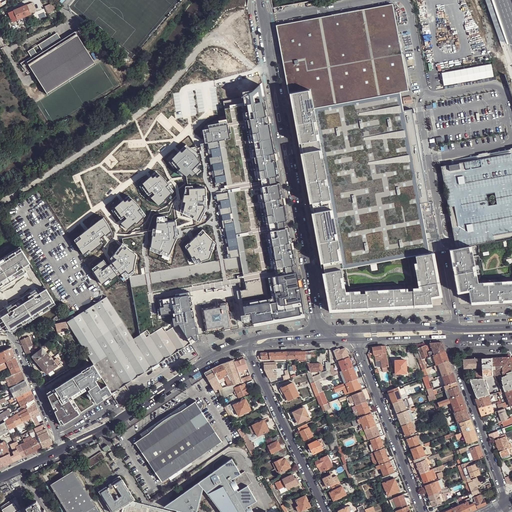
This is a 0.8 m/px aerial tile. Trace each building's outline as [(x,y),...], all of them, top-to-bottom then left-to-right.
[(9,13),(11,19),(17,16),(18,20),(24,17),(37,12),(33,3),(9,13)] [(392,4),(275,25),(282,62),(301,58),(304,71),(400,52),(392,4)] [(84,35),(80,28),(59,40),(61,44),(77,34),(79,37),(84,35)] [(32,57),(22,63),(28,72),(33,69),(48,93),(95,65),(79,37),(77,34),(61,44),(59,40),(55,33),(39,43),(42,49),(37,51),(33,46),(28,49),(32,57)] [(301,58),(282,62),(288,93),(309,89),(342,268),(429,252),(426,238),(429,237),(428,232),(425,233),(420,203),(428,202),(420,158),(411,160),(407,136),(415,134),(411,109),(403,111),(399,92),(408,90),(400,52),(304,71),(301,58)] [(288,93),(321,273),(342,269),(342,268),(309,89),(288,93)] [(246,281),(296,272),(291,250),(288,250),(286,243),(290,242),(287,227),(283,228),(282,221),(286,220),(279,183),(276,184),(274,176),(278,176),(273,147),(265,101),(244,105),(242,97),(224,100),(226,116),(230,138),(219,140),(220,144),(240,255),(246,281)] [(230,138),(226,116),(218,117),(218,120),(207,122),(208,125),(202,126),(207,147),(220,144),(219,140),(230,138)] [(196,160),(199,157),(195,150),(186,143),(182,148),(180,145),(168,157),(176,167),(179,165),(187,172),(190,168),(193,171),(199,164),(196,160)] [(511,152),(440,166),(442,177),(446,197),(449,216),(454,240),(455,247),(511,236),(511,152)] [(157,170),(141,184),(157,203),(173,188),(168,184),(170,182),(157,170)] [(207,185),(185,184),(185,192),(178,211),(200,220),(208,204),(207,185)] [(116,208),(114,209),(119,217),(130,226),(136,221),(137,222),(144,215),(138,209),(140,207),(138,203),(130,196),(122,202),(121,200),(115,206),(116,208)] [(168,215),(156,215),(156,220),(153,220),(150,244),(161,248),(160,251),(168,254),(177,236),(175,220),(168,220),(168,215)] [(76,242),(84,254),(90,250),(91,251),(102,243),(99,240),(112,231),(108,224),(104,217),(80,235),(82,238),(76,242)] [(202,227),(185,244),(192,254),(191,255),(195,262),(201,260),(200,258),(208,255),(215,240),(202,227)] [(96,263),(91,267),(103,285),(118,274),(121,278),(135,266),(137,251),(122,240),(110,254),(112,257),(109,259),(104,254),(95,260),(96,263)] [(469,245),(449,249),(459,304),(511,301),(511,282),(476,284),(469,245)] [(0,332),(1,331),(0,329),(0,287),(27,271),(24,266),(30,262),(20,246),(0,257),(0,332)] [(440,291),(433,252),(342,269),(321,273),(328,311),(431,306),(429,296),(438,294),(437,291),(440,291)] [(232,284),(238,283),(246,281),(240,255),(129,275),(129,281),(139,335),(146,330),(149,335),(163,327),(166,332),(174,326),(172,314),(157,317),(154,297),(188,292),(232,284)] [(246,281),(238,283),(239,289),(246,327),(250,327),(273,322),(278,321),(304,317),(297,279),(296,272),(246,281)] [(37,287),(0,309),(0,313),(9,328),(11,332),(56,304),(44,285),(38,289),(37,287)] [(178,323),(190,343),(196,339),(196,337),(188,292),(154,297),(157,317),(172,314),(174,326),(178,323)] [(87,352),(93,364),(112,393),(129,382),(190,343),(178,323),(174,326),(166,332),(163,327),(149,335),(146,330),(139,335),(133,339),(106,296),(67,321),(73,331),(87,352)] [(205,330),(222,328),(222,329),(231,327),(230,320),(231,320),(229,309),(228,310),(226,302),(217,304),(218,305),(201,308),(205,330)] [(67,321),(55,323),(58,332),(67,330),(67,332),(73,331),(67,321)] [(28,337),(20,340),(20,341),(26,354),(27,357),(31,354),(30,353),(28,347),(32,345),(28,337)] [(441,342),(429,342),(430,344),(432,351),(433,355),(445,350),(441,342)] [(415,343),(417,348),(425,345),(428,352),(432,351),(430,344),(428,345),(427,343),(425,343),(421,343),(415,343)] [(370,347),(372,347),(372,349),(373,354),(374,354),(386,352),(384,345),(371,346),(370,347)] [(425,345),(417,348),(420,357),(421,359),(426,357),(429,356),(428,352),(425,345)] [(7,361),(15,357),(12,347),(0,352),(0,364),(5,362),(7,361)] [(349,357),(346,348),(345,347),(339,350),(339,348),(337,349),(335,349),(333,351),(338,361),(349,357)] [(56,358),(52,361),(42,348),(32,356),(50,377),(64,367),(56,358)] [(437,364),(448,360),(445,350),(433,355),(432,355),(435,362),(429,364),(430,367),(436,364),(437,364)] [(386,352),(374,354),(375,359),(379,358),(379,360),(380,360),(382,360),(382,363),(381,364),(382,368),(389,367),(386,352)] [(429,356),(426,357),(428,360),(429,364),(435,362),(432,355),(429,356)] [(511,360),(511,356),(492,357),(493,374),(493,375),(494,375),(499,375),(502,374),(511,371),(511,370),(511,360)] [(9,367),(18,363),(15,357),(7,361),(9,367)] [(353,366),(349,357),(338,361),(339,362),(342,370),(353,366)] [(420,357),(417,358),(422,370),(420,370),(423,377),(427,375),(425,370),(425,369),(423,364),(422,362),(421,359),(420,357)] [(492,357),(482,358),(482,367),(482,370),(483,372),(483,377),(493,374),(492,357)] [(482,358),(464,359),(464,368),(482,367),(482,358)] [(244,359),(234,362),(238,372),(239,371),(241,370),(244,370),(248,368),(244,359)] [(226,387),(233,384),(242,382),(241,379),(239,376),(238,373),(238,372),(234,362),(233,360),(222,364),(228,374),(218,379),(223,388),(226,387)] [(396,373),(406,372),(405,360),(395,360),(395,373),(396,373)] [(442,375),(452,372),(448,360),(437,364),(438,365),(442,375)] [(276,362),(263,363),(263,369),(267,377),(274,378),(276,378),(276,362)] [(309,363),(307,363),(310,371),(321,371),(323,369),(322,364),(321,363),(309,363)] [(12,374),(21,370),(18,364),(10,368),(12,374)] [(60,426),(112,393),(93,364),(47,393),(60,426)] [(222,364),(212,369),(218,379),(228,374),(222,364)] [(353,366),(342,370),(343,372),(346,382),(356,378),(357,377),(353,366)] [(219,389),(223,388),(218,379),(212,369),(204,372),(206,376),(214,390),(219,389)] [(319,374),(312,377),(314,381),(319,379),(331,375),(331,369),(327,370),(319,373),(319,374)] [(10,388),(25,380),(21,370),(12,374),(5,378),(7,382),(10,388)] [(308,372),(306,372),(310,383),(311,383),(314,381),(312,377),(310,371),(308,372)] [(502,381),(506,391),(511,388),(511,371),(502,374),(499,375),(502,381)] [(331,375),(319,379),(319,381),(323,380),(335,376),(335,375),(338,374),(337,372),(331,375)] [(452,372),(442,375),(445,385),(456,381),(452,372)] [(427,376),(427,375),(423,377),(427,389),(431,387),(429,380),(428,378),(427,376)] [(433,379),(429,380),(431,387),(433,390),(435,389),(443,386),(445,385),(442,375),(433,379)] [(499,375),(494,375),(497,378),(498,383),(502,381),(499,375)] [(474,378),(471,378),(478,397),(488,395),(489,394),(490,394),(483,377),(476,378),(474,378)] [(346,382),(347,385),(349,391),(349,392),(361,387),(359,382),(358,383),(356,378),(346,382)] [(323,391),(319,381),(319,379),(314,381),(319,393),(323,391)] [(16,397),(30,390),(27,385),(26,382),(25,380),(10,388),(14,396),(14,397),(16,397)] [(314,381),(311,383),(316,396),(317,396),(319,394),(319,393),(314,381)] [(445,385),(443,386),(445,390),(447,389),(457,385),(456,381),(445,385)] [(288,400),(298,395),(292,382),(279,389),(281,392),(283,391),(283,392),(284,392),(288,400)] [(239,398),(249,393),(244,383),(234,387),(235,389),(236,391),(234,391),(236,395),(237,394),(239,398)] [(222,397),(233,393),(235,389),(234,387),(233,384),(226,387),(223,388),(219,389),(222,397)] [(457,385),(447,389),(450,397),(460,394),(457,385)] [(393,388),(387,390),(392,402),(401,399),(398,389),(397,387),(393,388)] [(399,389),(398,389),(401,399),(403,398),(404,398),(407,397),(407,396),(404,387),(399,389)] [(16,397),(21,407),(24,406),(27,403),(33,400),(34,399),(33,396),(30,390),(16,397)] [(323,391),(319,393),(319,394),(320,397),(323,403),(323,404),(327,403),(323,391)] [(350,396),(348,397),(350,403),(355,402),(356,405),(366,401),(362,391),(354,394),(352,395),(350,396)] [(450,397),(449,398),(451,402),(454,412),(466,408),(460,394),(450,397)] [(478,397),(475,398),(479,407),(491,403),(488,396),(488,395),(478,397)] [(403,398),(401,399),(405,407),(410,405),(407,397),(404,398),(403,398)] [(448,398),(437,402),(439,406),(451,402),(449,398),(448,398)] [(238,400),(227,406),(229,410),(230,410),(232,409),(232,410),(235,408),(239,416),(251,410),(246,399),(238,402),(238,400)] [(396,412),(405,409),(405,407),(401,399),(392,402),(396,412)] [(352,406),(351,407),(353,412),(355,411),(358,410),(359,413),(360,417),(371,413),(366,401),(356,405),(352,406)] [(208,421),(195,402),(136,442),(149,462),(208,421)] [(27,408),(32,418),(34,417),(40,414),(35,403),(29,406),(27,408)] [(482,416),(494,412),(491,403),(479,407),(482,416)] [(227,406),(224,407),(231,419),(234,417),(230,410),(229,410),(227,406)] [(298,423),(309,418),(304,406),(292,412),(298,423)] [(33,421),(32,419),(32,418),(27,408),(25,409),(19,413),(24,423),(25,425),(26,425),(25,423),(30,420),(31,422),(33,422),(33,421)] [(454,412),(453,412),(457,423),(459,422),(469,419),(466,408),(454,412)] [(0,414),(0,419),(1,420),(3,419),(10,414),(8,410),(0,414)] [(407,410),(397,414),(401,426),(410,422),(412,422),(407,410)] [(505,411),(498,413),(500,416),(501,421),(502,421),(508,419),(508,418),(505,411)] [(12,417),(16,427),(24,423),(19,413),(17,414),(12,417)] [(360,417),(359,417),(364,429),(375,425),(371,413),(360,417)] [(501,421),(498,422),(499,424),(502,423),(503,426),(511,422),(511,416),(510,417),(508,418),(508,419),(502,421),(501,421)] [(5,422),(9,430),(13,428),(16,427),(12,417),(9,419),(8,417),(4,420),(5,422)] [(42,418),(36,420),(33,421),(33,422),(34,423),(35,426),(44,422),(42,418)] [(469,419),(459,422),(461,428),(462,432),(473,428),(469,419)] [(263,420),(252,425),(255,431),(257,436),(269,431),(263,420)] [(221,441),(208,421),(149,462),(162,481),(221,441)] [(0,435),(9,431),(9,430),(5,422),(0,424),(0,435)] [(410,422),(401,426),(405,437),(415,433),(414,432),(410,422)] [(38,437),(43,448),(53,443),(44,424),(34,429),(35,431),(38,437)] [(375,425),(364,429),(364,431),(366,436),(368,439),(379,435),(375,425)] [(304,441),(313,436),(311,433),(308,427),(299,431),(304,441)] [(467,444),(477,440),(473,428),(462,432),(463,434),(465,439),(467,444)] [(497,438),(495,439),(501,456),(509,453),(508,448),(510,447),(509,443),(505,434),(497,436),(496,437),(497,438)] [(410,449),(420,445),(417,436),(416,435),(406,439),(410,449)] [(380,436),(370,440),(372,444),(374,450),(384,446),(380,436)] [(33,439),(38,450),(43,448),(38,437),(33,439)] [(321,438),(318,439),(322,449),(326,447),(321,438)] [(21,445),(26,456),(38,450),(33,439),(22,444),(21,445)] [(313,453),(322,449),(318,439),(315,441),(315,439),(313,440),(314,441),(308,444),(311,450),(313,453)] [(253,450),(247,441),(244,443),(250,452),(252,450),(253,450)] [(272,453),(281,448),(279,444),(278,444),(276,441),(268,445),(272,453)] [(0,458),(3,466),(13,462),(11,456),(7,448),(5,443),(5,442),(0,444),(0,458)] [(18,450),(21,458),(26,456),(21,445),(18,446),(16,446),(18,450)] [(420,445),(410,449),(414,458),(414,460),(425,456),(421,445),(420,445)] [(474,460),(483,456),(479,445),(470,448),(470,450),(474,460)] [(384,448),(374,452),(376,455),(377,459),(379,463),(379,465),(389,461),(384,448)] [(14,455),(17,460),(19,459),(21,458),(18,450),(14,452),(13,452),(14,455)] [(90,468),(105,458),(101,452),(86,462),(90,468)] [(323,470),(332,466),(327,456),(316,461),(318,467),(321,465),(323,470)] [(240,473),(231,459),(164,506),(185,511),(252,511),(250,508),(248,509),(247,506),(256,501),(247,485),(251,483),(245,471),(240,473)] [(280,472),(290,467),(286,459),(285,459),(281,461),(280,459),(275,462),(280,472)] [(425,460),(416,463),(420,474),(429,470),(425,460)] [(383,475),(393,471),(389,461),(379,465),(380,468),(383,475)] [(463,469),(465,476),(469,475),(470,478),(480,474),(478,469),(477,469),(477,468),(475,464),(469,466),(467,462),(461,465),(463,469)] [(423,483),(433,479),(429,470),(420,474),(423,483)] [(99,511),(74,471),(51,485),(67,511),(99,511)] [(323,481),(326,486),(330,484),(334,482),(332,477),(330,474),(322,478),(323,481)] [(288,489),(297,484),(294,479),(292,475),(278,481),(281,488),(286,486),(288,489)] [(111,511),(115,511),(135,500),(121,478),(113,483),(114,484),(112,486),(111,484),(108,486),(109,488),(107,489),(106,487),(99,492),(111,511)] [(394,478),(380,484),(384,493),(385,496),(388,495),(399,491),(398,489),(397,486),(396,483),(395,480),(394,478)] [(428,496),(438,492),(441,491),(440,488),(437,480),(424,485),(428,496)] [(471,481),(468,482),(471,493),(472,494),(475,493),(478,492),(476,487),(475,487),(475,485),(473,480),(471,481)] [(464,482),(463,482),(467,494),(471,493),(468,482),(467,481),(464,482)] [(333,490),(329,492),(333,500),(345,494),(342,486),(339,487),(333,490)] [(280,504),(282,503),(273,488),(271,489),(280,504)] [(438,492),(428,496),(432,506),(442,502),(438,492)] [(402,494),(393,498),(398,510),(407,506),(402,494)] [(477,508),(486,504),(484,500),(482,500),(480,495),(477,496),(475,497),(473,498),(474,498),(477,508)] [(306,509),(310,507),(305,496),(296,500),(299,505),(301,511),(303,510),(304,511),(306,510),(306,509)] [(18,502),(16,498),(2,507),(3,507),(1,508),(3,511),(12,511),(21,507),(17,502),(18,502)] [(36,501),(26,507),(29,511),(46,511),(44,509),(42,510),(36,501)] [(469,511),(471,511),(476,509),(474,503),(468,505),(467,501),(459,505),(462,511),(469,511)]
